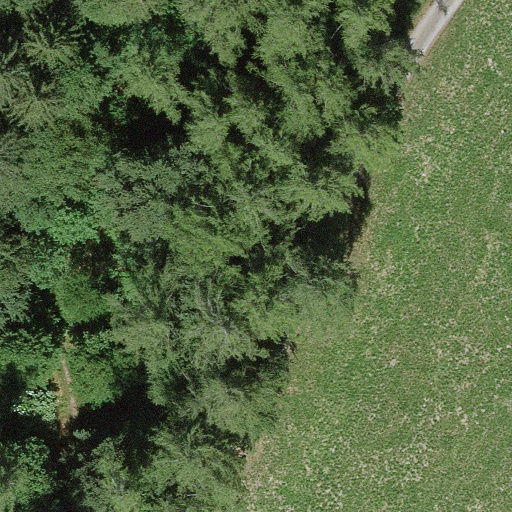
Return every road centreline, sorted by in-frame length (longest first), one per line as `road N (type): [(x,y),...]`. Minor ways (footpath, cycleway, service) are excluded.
road 1 (track): [(452,0),(412,54),(360,152),(251,405),(183,511)]
road 2 (track): [(99,511),(57,320),(0,218)]
